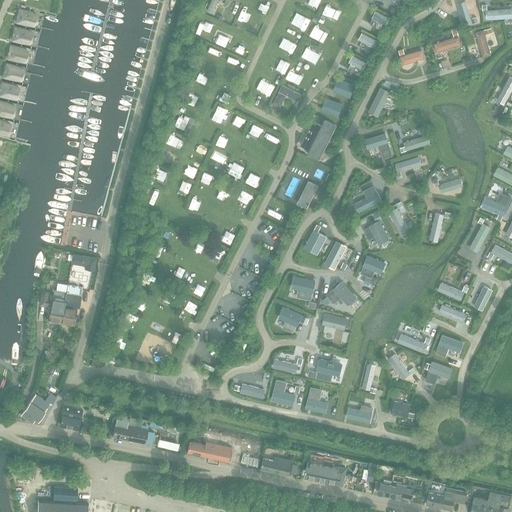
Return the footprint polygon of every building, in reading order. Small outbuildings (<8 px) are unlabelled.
[(220,0),(216,12),(223,15),(229,0),(220,0)] [(493,9),(495,23),(511,20),(511,11),(498,13),(498,8),(493,9)] [(29,13),(20,11),(17,23),(27,25),(34,26),(37,16),(29,13)] [(265,33),(271,21),(256,15),(251,26),(265,33)] [(25,31),(15,29),(13,41),(22,43),(30,44),(32,34),(25,31)] [(494,58),(501,57),(498,32),(485,33),(486,40),(491,39),(494,58)] [(366,42),(376,45),(378,38),(368,35),(366,42)] [(250,52),(252,39),(239,36),(236,49),(250,52)] [(469,38),(446,45),(448,53),(472,46),(469,38)] [(21,49),(11,47),(8,59),(18,61),(26,62),(28,52),(21,49)] [(416,66),(435,61),(432,52),(413,57),(416,66)] [(17,67),(7,65),(4,77),(14,79),(21,80),(24,70),(17,67)] [(271,74),(266,81),(279,92),(285,85),(271,74)] [(12,86),(2,84),(0,94),(0,96),(9,98),(17,99),(19,89),(12,86)] [(401,94),(390,90),(381,114),(391,118),(401,94)] [(8,104),(0,102),(0,115),(5,116),(13,117),(15,107),(8,104)] [(314,119),(300,146),(309,150),(307,154),(319,160),(336,126),(324,120),(323,123),(314,119)] [(4,122),(0,121),(0,133),(1,134),(8,135),(11,125),(4,122)] [(262,142),(265,131),(258,129),(255,140),(262,142)] [(414,142),(415,148),(409,149),(410,153),(441,146),(439,136),(414,142)] [(410,174),(434,166),(431,157),(407,165),(410,174)] [(511,182),(511,172),(506,170),(502,178),(511,182)] [(471,191),(471,173),(446,173),(446,181),(444,181),(444,192),(471,191)] [(454,216),(443,214),(437,240),(447,243),(453,218),(460,220),(461,215),(455,213),(454,216)] [(474,246),(486,251),(497,227),(485,222),(474,246)] [(392,226),(373,229),(376,248),(395,244),(392,226)] [(255,268),(266,251),(256,244),(245,262),(255,268)] [(497,255),(511,262),(511,250),(502,245),(497,255)] [(72,261),(71,264),(86,266),(85,269),(95,271),(97,258),(73,254),(72,255),(72,261)] [(66,297),(62,323),(74,325),(77,307),(80,308),(84,286),(68,283),(67,292),(65,291),(64,297),(66,297)] [(332,303),(337,308),(343,303),(357,318),(370,307),(350,283),(336,296),(338,298),(332,303)] [(470,302),(474,293),(448,283),(444,292),(470,302)] [(42,291),(39,306),(51,308),(49,321),(62,323),(66,297),(64,297),(65,292),(65,291),(56,290),(56,291),(55,291),(54,295),(49,294),(50,292),(42,291)] [(444,304),(441,312),(472,324),(475,315),(444,304)] [(338,332),(338,339),(344,339),(345,330),(359,331),(359,325),(352,325),(353,316),(333,315),(332,332),(338,332)] [(318,329),(317,347),(326,347),(327,330),(318,329)] [(407,345),(435,353),(438,343),(409,336),(407,345)] [(440,362),(435,383),(447,386),(449,378),(460,380),(462,374),(457,373),(458,366),(440,362)] [(383,391),(384,366),(373,365),(371,391),(383,391)] [(35,394),(22,415),(31,421),(33,418),(38,422),(50,404),(51,404),(56,397),(50,393),(45,400),(39,397),(35,394)] [(76,403),(65,400),(60,426),(78,429),(82,410),(75,408),(76,403)] [(148,430),(138,428),(136,427),(132,426),(132,429),(126,428),(128,419),(117,416),(113,437),(145,444),(148,430)] [(228,462),(231,448),(233,440),(205,434),(205,437),(207,437),(205,445),(189,442),(187,453),(228,462)] [(159,440),(158,446),(177,451),(179,444),(159,440)] [(289,475),(291,465),(292,460),(275,456),(274,460),(264,458),(262,469),(289,475)] [(309,461),(305,477),(330,482),(335,483),(336,484),(336,483),(341,485),(342,485),(346,468),(332,466),(333,461),(325,459),(324,464),(319,463),(311,462),(311,461),(309,461)] [(18,473),(20,486),(32,484),(31,471),(18,473)] [(40,484),(54,487),(56,476),(45,473),(43,481),(34,479),(32,488),(34,489),(32,495),(38,496),(40,484)] [(411,499),(413,489),(414,486),(403,484),(404,482),(393,479),(393,481),(384,479),(383,483),(377,482),(375,493),(400,498),(400,496),(411,499)] [(38,500),(36,511),(88,511),(89,504),(77,503),(78,488),(54,487),(53,501),(38,500)] [(429,495),(427,505),(428,505),(452,510),(454,501),(457,502),(465,503),(467,493),(456,490),(450,489),(446,488),(444,496),(436,494),(430,493),(429,495)] [(508,511),(509,511),(511,497),(511,496),(490,492),(489,499),(475,496),(471,511),(508,511)]
